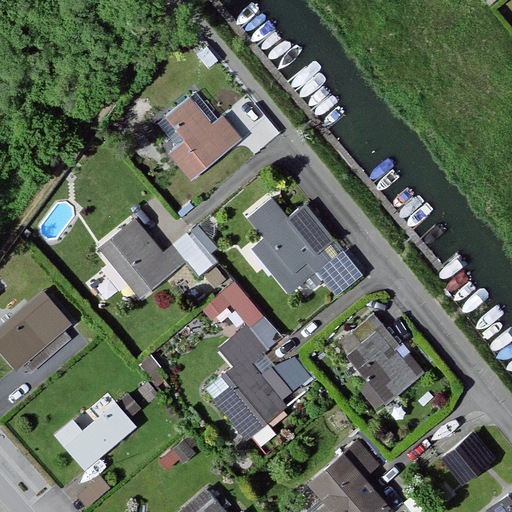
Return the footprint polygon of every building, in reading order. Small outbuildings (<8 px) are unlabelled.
[(193,92),(164,114),(183,139),(170,149),(190,176),(243,136),(223,109),(212,118),(193,92)] [(288,218),(272,198),(249,216),(265,236),(255,245),(290,287),(315,267),(317,270),(336,294),(363,272),(343,248),(307,203),(288,218)] [(137,217),(105,243),(141,289),(182,256),(196,273),(212,260),(186,228),(162,248),(137,217)] [(216,266),(205,274),(215,286),(226,278),(216,266)] [(235,280),(203,308),(212,318),(230,302),(248,322),(250,325),(264,313),(235,280)] [(70,321),(43,288),(0,323),(0,346),(16,366),(22,361),(63,326),(70,321)] [(374,312),(336,343),(364,377),(357,382),(378,408),(423,371),(374,312)] [(248,322),(218,346),(233,365),(207,386),(245,433),(314,377),(292,351),(279,361),(250,325),(248,322)] [(63,326),(22,361),(29,370),(71,336),(63,326)] [(151,354),(140,363),(158,385),(169,376),(151,354)] [(147,382),(138,389),(148,401),(157,394),(147,382)] [(128,392),(119,400),(130,414),(140,406),(128,392)] [(75,415),(55,432),(84,466),(135,424),(110,394),(79,420),(75,415)] [(266,446),(280,435),(267,418),(253,429),(266,446)] [(442,459),(464,484),(496,457),(474,431),(442,459)] [(380,461),(359,436),(309,479),(324,497),(310,508),(313,511),(371,511),(385,501),(363,475),(380,461)] [(101,476),(79,495),(89,505),(110,486),(101,476)] [(251,511),(244,504),(234,511),(207,480),(168,511),(251,511)] [(511,511),(511,486),(487,506),(492,511),(511,511)]
